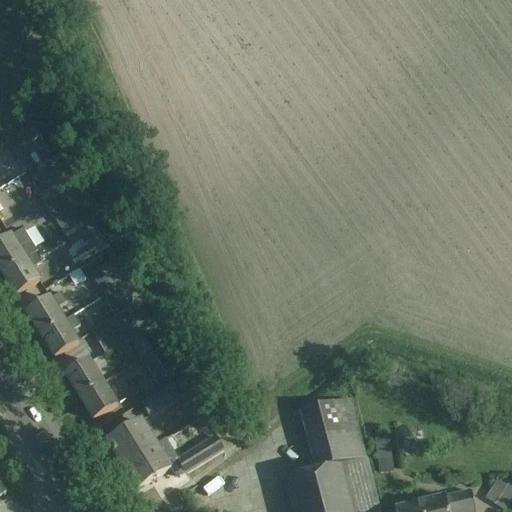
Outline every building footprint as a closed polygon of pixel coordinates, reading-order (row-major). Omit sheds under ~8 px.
[(40,137),(33,126),(6,143),(26,174),(36,168),(23,148),(40,137)] [(43,180),(36,168),(26,174),(46,206),(72,189),(66,180),(61,183),(55,172),(43,180)] [(92,220),(72,189),(46,206),(65,237),(92,220)] [(92,220),(65,237),(79,259),(106,241),(92,220)] [(23,232),(0,246),(0,272),(2,276),(36,255),(38,254),(23,232)] [(42,265),(36,255),(2,276),(16,299),(40,284),(32,272),(42,265)] [(100,270),(89,276),(104,299),(114,293),(113,292),(124,285),(111,264),(100,270)] [(117,320),(115,321),(123,332),(130,327),(134,324),(133,323),(150,313),(144,305),(136,310),(135,309),(127,314),(114,293),(104,299),(117,320)] [(27,316),(41,339),(65,324),(57,312),(67,305),(61,295),(51,302),(50,301),(27,316)] [(73,319),(65,324),(41,339),(55,361),(78,347),(71,335),(80,329),(73,319)] [(91,335),(99,347),(123,332),(115,321),(91,335)] [(132,344),(143,361),(153,355),(138,332),(134,334),(130,327),(123,332),(129,343),(132,344)] [(123,332),(99,347),(105,358),(129,343),(123,332)] [(171,348),(160,353),(172,375),(183,369),(171,348)] [(167,377),(153,355),(143,361),(156,384),(167,377)] [(66,378),(80,400),(103,386),(89,363),(66,378)] [(142,408),(150,422),(188,398),(180,385),(142,408)] [(103,386),(80,400),(94,423),(117,409),(103,386)] [(379,511),(352,403),(301,415),(316,474),(303,478),(284,483),(291,511),(379,511)] [(142,424),(125,435),(108,445),(124,471),(158,450),(142,424)] [(215,440),(178,463),(180,466),(186,476),(186,477),(224,453),(215,440)] [(164,460),(158,450),(124,471),(137,493),(171,472),(174,478),(180,479),(186,476),(180,466),(178,463),(173,455),(164,460)] [(397,511),(475,511),(473,500),(448,506),(446,500),(397,511)]
